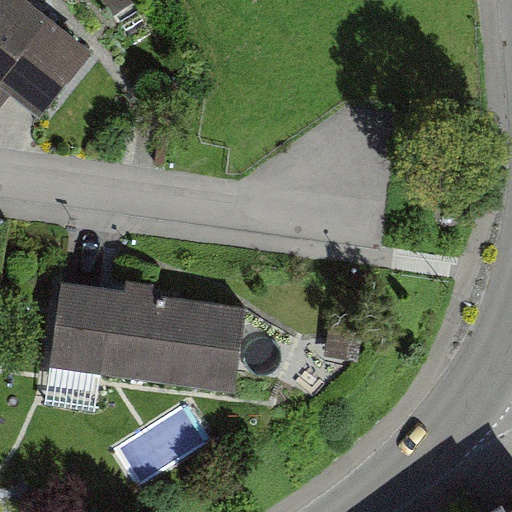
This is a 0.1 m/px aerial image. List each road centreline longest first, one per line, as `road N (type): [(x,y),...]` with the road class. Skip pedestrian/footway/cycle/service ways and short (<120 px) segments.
road 1 (residential): [(0,176),(366,224)]
road 2 (tertiary): [(345,511),(438,440),(502,354)]
